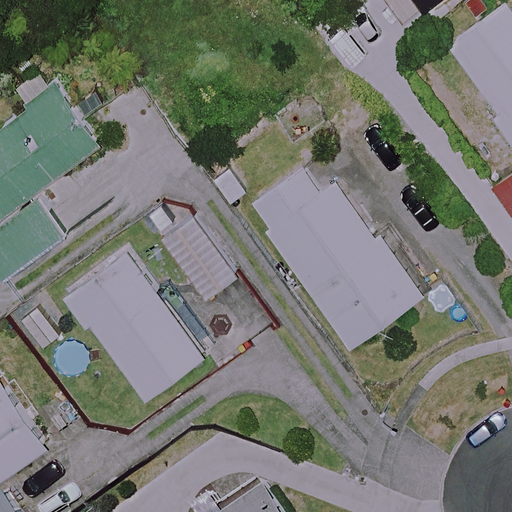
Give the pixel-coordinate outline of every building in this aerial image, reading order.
[(511,4),(510,2),(451,42),(511,132),(511,4)] [(31,194),(102,141),(46,65),(16,87),(27,101),(0,121),(0,270),(5,277),(62,235),(31,194)] [(321,188),(302,164),(248,206),(355,345),(424,291),(335,176),(321,188)] [(511,169),(494,181),(511,208),(511,169)] [(181,225),(163,204),(143,221),(206,296),(242,266),(197,211),(181,225)] [(205,355),(128,246),(63,292),(85,323),(92,318),(147,396),(205,355)] [(62,335),(36,298),(16,312),(42,349),(62,335)] [(0,479),(50,445),(3,378),(0,380),(0,479)] [(156,511),(157,511),(141,489),(109,511),(156,511)] [(282,511),(267,489),(232,511),(282,511)]
